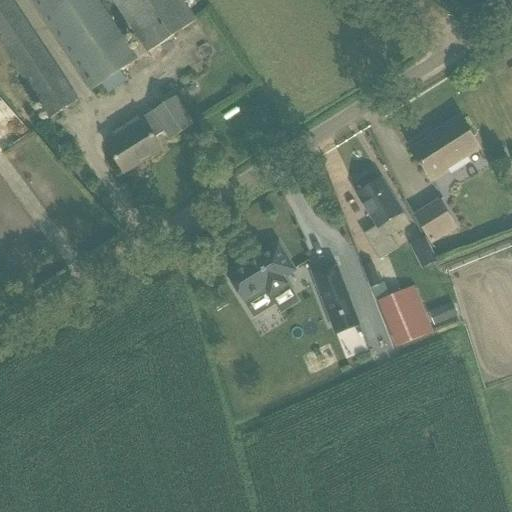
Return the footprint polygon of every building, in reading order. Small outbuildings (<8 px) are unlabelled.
[(0,0),(0,43),(51,119),(77,102),(8,0),(0,0)] [(30,0),(92,91),(137,60),(96,0),(30,0)] [(195,22),(181,0),(113,0),(148,53),(195,22)] [(118,142),(108,149),(113,157),(124,174),(161,150),(154,140),(166,132),(171,140),(193,126),(182,109),(176,99),(154,113),(142,120),(141,118),(114,136),(118,142)] [(423,168),(432,182),(448,172),(447,170),(479,150),(459,118),(435,133),(437,136),(411,151),(422,168),(423,168)] [(511,161),(510,153),(502,155),(505,167),(511,165),(511,161)] [(366,237),(380,260),(396,250),(388,238),(409,225),(382,181),(358,196),(378,229),(366,237)] [(415,216),(432,243),(455,229),(438,201),(415,216)] [(412,247),(423,269),(436,262),(425,241),(412,247)] [(278,246),(228,277),(254,320),(276,306),(270,297),(288,286),(284,279),(295,272),(278,246)] [(372,289),(397,348),(434,332),(415,287),(390,297),(384,283),(381,284),(373,263),(363,267),(372,290),(372,289)] [(335,265),(313,273),(332,323),(354,314),(335,265)] [(453,303),(429,313),(435,326),(459,316),(453,303)]
